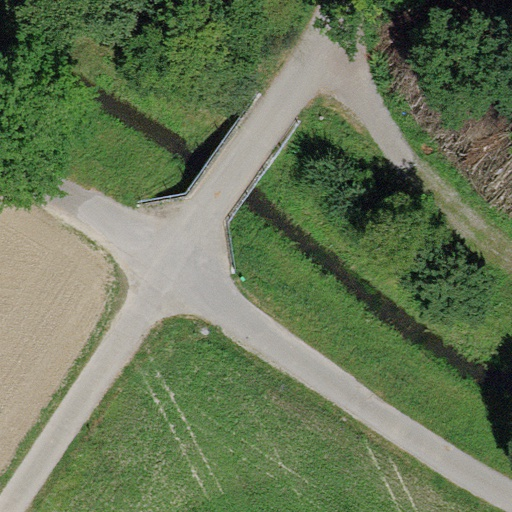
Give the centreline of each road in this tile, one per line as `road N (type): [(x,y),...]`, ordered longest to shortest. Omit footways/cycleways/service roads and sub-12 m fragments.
road 1 (track): [(0,161),(166,267),(318,47),(341,0)]
road 2 (track): [(511,495),(425,445),(166,267)]
road 3 (track): [(3,511),(166,267)]
